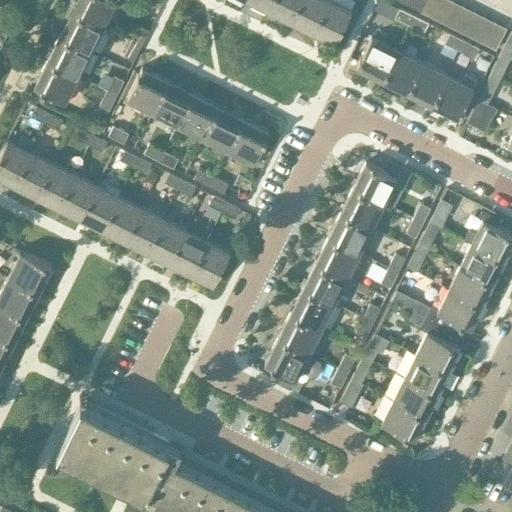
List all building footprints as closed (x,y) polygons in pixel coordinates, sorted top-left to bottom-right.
[(76,0),(72,9),(103,25),(115,0),(76,0)] [(289,19),(298,0),(271,0),(267,8),(289,19)] [(312,30),(326,0),(298,0),(289,19),(312,30)] [(335,41),(351,8),(335,0),(326,0),(312,30),(335,41)] [(399,0),(420,10),(424,0),(399,0)] [(431,16),(438,0),(424,0),(420,10),(431,16)] [(442,21),(452,0),(438,0),(431,16),(442,21)] [(452,26),(463,5),(453,0),(452,0),(442,21),(452,26)] [(463,32),(474,10),(463,5),(452,26),(463,32)] [(399,7),(394,17),(409,24),(413,14),(399,7)] [(59,34),(91,50),(103,25),(72,9),(59,34)] [(473,37),(484,16),(474,10),(463,32),(473,37)] [(413,14),(409,24),(424,31),(428,21),(413,14)] [(484,42),(495,21),(484,16),(473,37),(484,42)] [(495,48),(506,27),(495,21),(484,42),(495,48)] [(138,24),(131,38),(141,44),(149,29),(138,24)] [(511,28),(511,29),(500,52),(510,57),(511,58),(511,56),(511,28)] [(459,49),(464,39),(449,32),(444,42),(459,49)] [(382,77),(385,71),(397,46),(372,33),(356,64),(382,77)] [(47,59),(75,73),(78,75),(91,50),(59,34),(47,59)] [(124,53),(134,59),(141,44),(131,38),(124,53)] [(464,39),(459,49),(474,56),(479,46),(464,39)] [(406,90),(410,83),(422,58),(397,46),(385,71),(382,77),(406,90)] [(432,103),(435,96),(447,71),(422,58),(410,83),(406,90),(432,103)] [(78,75),(75,73),(47,59),(34,85),(65,100),(78,75)] [(494,65),(489,75),(498,80),(504,70),(494,65)] [(151,110),(153,107),(167,79),(142,66),(126,97),(151,110)] [(435,96),(432,103),(458,116),(473,84),(476,78),(465,72),(462,78),(447,71),(435,96)] [(106,89),(116,94),(124,79),(114,74),(106,89)] [(489,75),(483,86),(493,91),(498,80),(489,75)] [(176,123),(178,120),(192,92),(167,79),(153,107),(151,110),(176,123)] [(116,94),(106,89),(99,103),(109,108),(116,94)] [(201,135),(203,133),(217,104),(192,92),(178,120),(176,123),(201,135)] [(488,103),(477,98),(466,120),(485,130),(497,107),(488,103)] [(36,104),(31,114),(44,121),(49,111),(36,104)] [(226,148),(228,146),(242,117),(217,104),(203,133),(201,135),(226,148)] [(49,111),(44,121),(58,127),(63,117),(49,111)] [(242,117),(228,146),(226,148),(252,161),(268,130),(242,117)] [(113,124),(108,134),(123,141),(128,132),(113,124)] [(89,143),(94,133),(80,126),(75,136),(89,143)] [(94,133),(89,143),(102,150),(107,140),(94,133)] [(7,137),(0,152),(0,175),(13,182),(30,149),(7,137)] [(158,159),(163,149),(148,142),(143,152),(158,159)] [(124,148),(119,159),(133,165),(138,155),(124,148)] [(30,149),(13,182),(36,193),(52,160),(30,149)] [(163,149),(158,159),(173,167),(178,157),(163,149)] [(138,155),(133,165),(147,172),(152,162),(138,155)] [(52,160),(36,193),(58,204),(74,171),(52,160)] [(352,186),(384,201),(397,176),(388,172),(365,160),(352,186)] [(394,160),(388,172),(397,176),(405,180),(410,169),(394,160)] [(198,167),(193,177),(208,184),(213,174),(198,167)] [(74,171),(58,204),(80,216),(97,182),(74,171)] [(177,187),(182,177),(169,171),(164,181),(177,187)] [(213,174),(208,184),(223,192),(228,182),(213,174)] [(182,177),(177,187),(191,194),(196,184),(182,177)] [(97,182),(80,216),(102,227),(119,193),(97,182)] [(340,211),(371,226),(384,201),(352,186),(340,211)] [(119,193),(102,227),(124,238),(141,204),(119,193)] [(221,209),(226,200),(212,193),(208,203),(221,209)] [(430,220),(439,225),(441,226),(453,203),(441,197),(430,220)] [(226,200),(221,209),(236,217),(241,207),(226,200)] [(413,216),(423,221),(430,206),(420,201),(413,216)] [(141,204),(124,238),(146,249),(163,215),(141,204)] [(371,226),(340,211),(327,236),(359,252),(371,226)] [(163,215),(146,249),(168,260),(185,227),(163,215)] [(405,231),(415,236),(423,221),(413,216),(405,231)] [(470,240),(504,257),(511,241),(511,232),(481,217),(470,240)] [(439,225),(430,220),(418,243),(428,248),(439,225)] [(185,227),(168,260),(190,271),(207,238),(185,227)] [(359,252),(327,236),(315,261),(346,277),(359,252)] [(207,238),(190,271),(213,283),(230,249),(207,238)] [(504,257),(470,240),(459,263),(493,280),(504,257)] [(428,248),(418,243),(407,265),(417,270),(428,248)] [(51,264),(19,248),(7,274),(38,289),(51,264)] [(388,266),(398,271),(405,256),(395,251),(388,266)] [(302,286),(327,298),(334,302),(346,277),(315,261),(302,286)] [(493,280),(459,263),(447,286),(481,303),(493,280)] [(380,281),(390,286),(398,271),(388,266),(380,281)] [(0,286),(0,301),(25,315),(38,289),(7,274),(0,286)] [(290,311),(315,323),(321,327),(334,302),(327,298),(302,286),(290,311)] [(416,297),(410,308),(424,315),(464,335),(469,326),(470,326),(481,303),(447,286),(436,308),(430,304),(416,297)] [(0,333),(13,340),(25,315),(0,301),(0,333)] [(363,316),(373,321),(380,306),(370,301),(363,316)] [(277,336),(278,336),(302,348),(309,352),(321,327),(315,323),(290,311),(277,336)] [(425,329),(414,351),(448,369),(460,346),(459,345),(464,335),(424,315),(419,326),(425,329)] [(373,321),(363,316),(355,331),(365,336),(373,321)] [(374,331),(362,354),(373,359),(378,349),(382,351),(386,344),(389,338),(374,331)] [(0,364),(0,365),(13,340),(0,333),(0,364)] [(302,348),(278,336),(277,336),(264,362),(274,367),(295,377),(296,377),(309,352),(302,348)] [(337,366),(348,371),(355,356),(345,351),(337,366)] [(448,369),(414,351),(403,374),(437,391),(448,369)] [(373,359),(362,354),(351,376),(363,382),(363,381),(362,381),(373,359)] [(330,381),(340,386),(348,371),(337,366),(330,381)] [(291,387),(295,377),(274,367),(269,376),(291,387)] [(437,391),(403,374),(392,397),(426,414),(437,391)] [(363,382),(351,376),(340,399),(351,405),(363,382)] [(426,414),(392,397),(380,420),(414,437),(426,414)] [(80,401),(56,449),(88,465),(124,483),(136,489),(144,493),(147,488),(155,492),(150,501),(152,501),(168,509),(170,510),(173,511),(281,511),(180,461),(179,463),(170,459),(178,443),(95,402),(93,407),(80,401)] [(511,439),(507,450),(509,451),(496,475),(511,483),(511,439)]
